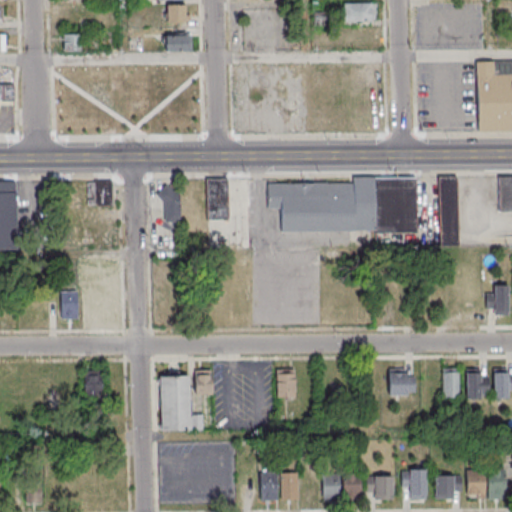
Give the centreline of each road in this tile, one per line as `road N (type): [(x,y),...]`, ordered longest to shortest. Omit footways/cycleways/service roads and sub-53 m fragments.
road 1 (tertiary): [(511,154),(0,159)]
road 2 (residential): [(511,341),(0,346)]
road 3 (residential): [(146,511),(136,158)]
road 4 (residential): [(39,159),(34,0)]
road 5 (residential): [(216,157),(212,0)]
road 6 (residential): [(404,156),(399,0)]
